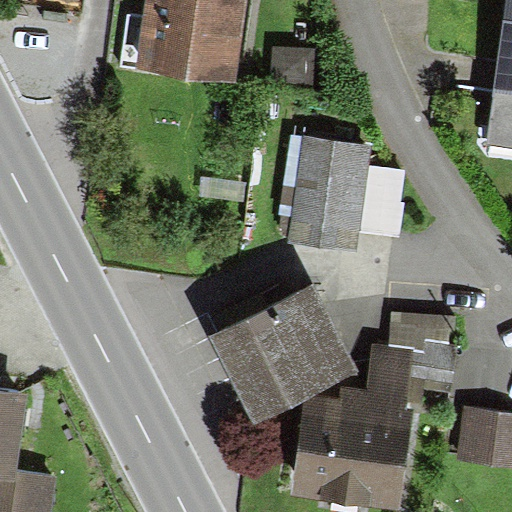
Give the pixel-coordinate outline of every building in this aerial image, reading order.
[(149,0),(147,16),(129,13),(120,68),(238,86),(251,0),(149,0)] [(511,0),(509,0),(491,146),(511,148),(511,0)] [(316,51),(275,50),(274,87),(314,89),(316,51)] [(369,148),(292,136),(280,215),(292,217),(289,240),(356,251),(359,231),(399,237),(404,204),(397,203),(402,173),(366,167),(369,148)] [(312,288),(207,338),(250,428),(355,377),(312,288)] [(394,313),(390,346),(413,349),(422,350),(423,339),(446,342),(449,320),(394,313)] [(390,346),(373,344),(367,393),(342,390),(340,407),(306,402),(294,495),(401,509),(414,408),(406,407),(413,349),(390,346)] [(48,367),(0,358),(0,463),(29,469),(48,367)] [(511,416),(461,413),(457,463),(511,466),(511,416)]
